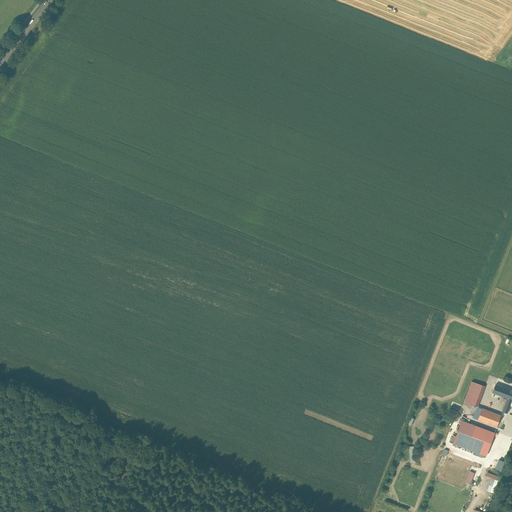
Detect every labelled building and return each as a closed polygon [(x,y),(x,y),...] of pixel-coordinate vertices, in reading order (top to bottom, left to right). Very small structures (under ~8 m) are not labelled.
[(478,383),(470,404),(477,406),(485,386),(478,383)] [(496,384),(493,392),(499,395),(502,386),(496,384)] [(511,389),(502,386),(499,395),(507,398),(511,399),(511,389)] [(511,399),(507,398),(502,411),(507,413),(511,399)] [(501,415),(482,408),(477,419),(497,426),(501,415)] [(495,432),(462,420),(453,443),(486,456),(495,432)] [(465,481),(475,485),(479,476),(474,475),(475,472),(470,470),(465,481)]
